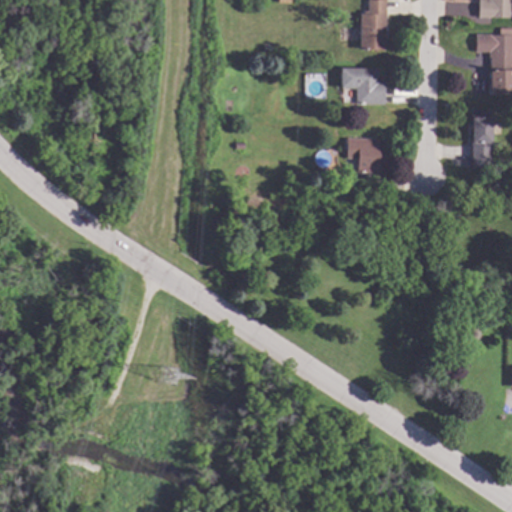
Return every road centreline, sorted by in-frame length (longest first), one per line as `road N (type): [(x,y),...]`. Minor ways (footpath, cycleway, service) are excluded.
road 1 (residential): [(0,152),(107,240),(511,507)]
road 2 (residential): [(424,181),(424,0)]
